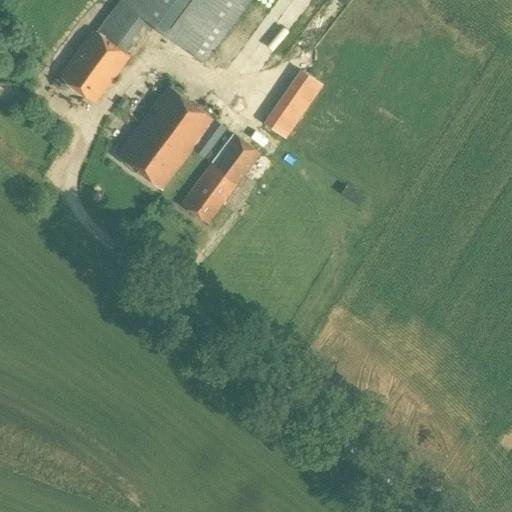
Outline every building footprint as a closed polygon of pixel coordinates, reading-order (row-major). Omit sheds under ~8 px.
[(203,63),(250,0),(118,0),(95,31),(92,29),(57,76),(94,104),(130,56),(128,55),(151,24),(170,38),(182,48),(203,63)] [(285,137),(322,85),(301,70),(264,122),(285,137)] [(199,152),(220,124),(168,86),(118,154),(162,187),(193,148),(199,152)] [(129,102),(122,97),(118,102),(124,108),(129,102)] [(208,222),(236,184),(260,153),(220,124),(199,152),(212,162),(182,203),(208,222)]
